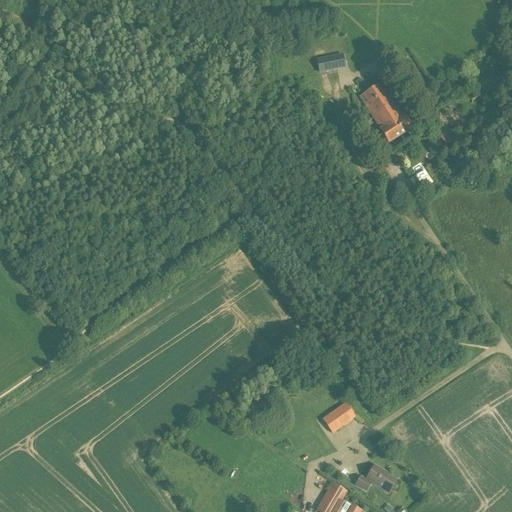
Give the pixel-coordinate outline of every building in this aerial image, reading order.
[(322,59),(323,73),(341,71),(340,57),(322,59)] [(359,98),(372,119),(388,143),(412,128),(403,114),(403,115),(382,83),(359,98)] [(419,187),(424,194),(438,186),(433,178),(419,187)] [(332,434),(354,418),(345,405),(323,421),(332,434)] [(396,481),(386,475),(387,473),(374,466),(366,479),(360,475),(355,485),(366,492),(371,484),(388,494),(396,481)] [(349,506),(341,502),(342,502),(347,492),(336,486),(332,483),(330,487),(316,510),(315,511),(316,511),(361,511),(350,505),(349,506)]
